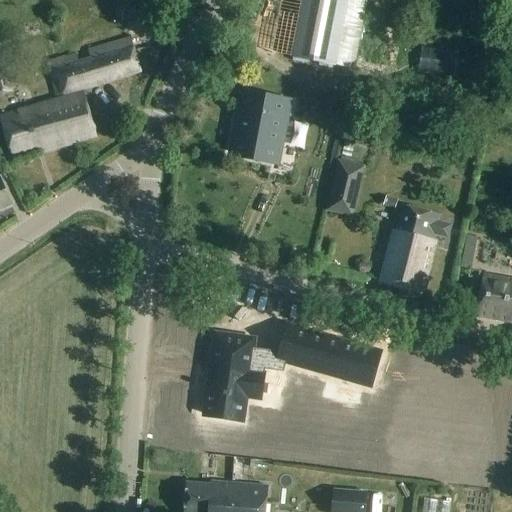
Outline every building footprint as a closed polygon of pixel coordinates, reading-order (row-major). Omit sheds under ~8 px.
[(142,0),(112,0),(117,22),(146,17),(142,0)] [(157,0),(155,13),(170,16),(173,0),(157,0)] [(355,69),(365,0),(302,0),(294,60),(355,69)] [(81,16),(83,24),(107,19),(106,11),(81,16)] [(141,73),(130,37),(87,50),(91,60),(67,67),(64,57),(47,62),(57,98),(141,73)] [(0,96),(14,92),(0,49),(0,96)] [(95,139),(82,98),(33,113),(30,104),(15,108),(17,113),(1,118),(13,156),(41,147),(43,154),(95,139)] [(241,124),(238,139),(242,140),(238,158),(273,165),(276,149),(281,150),(286,130),(280,129),(283,114),(248,107),(246,116),(245,125),(241,124)] [(336,167),(324,219),(350,225),(362,173),(359,173),(360,168),(340,163),(339,168),(336,167)] [(0,210),(8,207),(0,185),(0,210)] [(395,210),(398,202),(386,199),(383,207),(395,210)] [(447,235),(449,229),(447,225),(438,222),(440,215),(404,205),(397,230),(391,228),(376,281),(422,295),(437,242),(433,241),(435,235),(443,237),(447,235)] [(511,324),(511,281),(479,276),(468,316),(492,321),(494,313),(507,315),(505,323),(511,324)] [(213,340),(201,419),(236,423),(241,395),(259,398),(264,366),(274,368),(276,360),(368,385),(378,351),(315,334),(285,325),(277,354),(277,356),(248,351),(248,345),(213,340)] [(262,511),(265,487),(208,482),(208,486),(185,484),(182,511),(262,511)] [(332,491),(330,511),(361,511),(362,493),(332,491)] [(276,511),(279,500),(269,498),(265,511),(276,511)]
